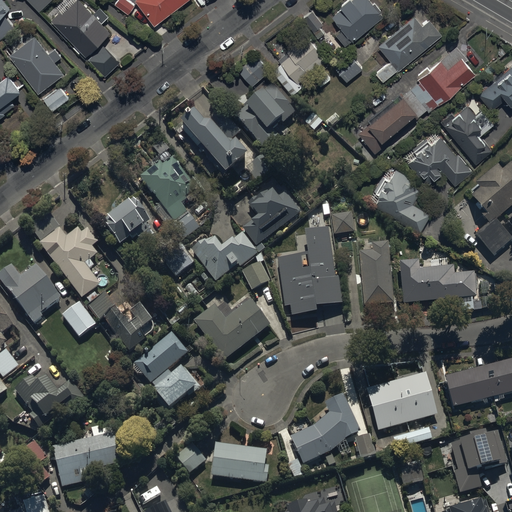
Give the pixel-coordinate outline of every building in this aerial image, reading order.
[(0,0),(0,36),(2,39),(15,29),(5,15),(12,10),(3,0),(0,0)] [(52,0),(27,0),(39,13),(52,0)] [(58,29),(57,30),(66,42),(68,40),(74,46),(72,48),(78,55),(81,52),(86,57),(111,33),(102,24),(109,17),(100,8),(93,15),(78,0),(63,15),(60,13),(51,21),(58,29)] [(126,0),(117,0),(115,5),(129,15),(135,6),(126,0)] [(137,0),(135,2),(155,27),(190,0),(137,0)] [(354,44),(384,17),(381,14),(383,13),(375,4),(374,5),(369,0),(352,0),(351,0),(348,0),(330,16),(337,25),(331,30),(346,47),(352,42),(354,44)] [(323,25),(313,12),(303,19),(319,39),(325,34),(320,28),(323,25)] [(384,83),(442,36),(430,21),(422,26),(415,17),(378,47),(391,63),(377,74),(384,83)] [(302,88),(298,84),(327,60),(306,35),(286,52),(290,56),(272,71),(292,96),(302,88)] [(36,37),(10,57),(40,94),(64,75),(55,63),(62,58),(56,49),(49,55),(36,37)] [(103,46),(89,60),(105,77),(120,63),(103,46)] [(429,114),(475,75),(465,63),(468,60),(458,48),(431,71),(428,68),(418,76),(420,78),(418,80),(420,83),(410,91),(429,114)] [(347,82),(362,70),(348,53),(333,66),(347,82)] [(238,71),(252,87),(270,72),(256,56),(238,71)] [(511,106),(511,66),(504,73),(500,69),(489,78),(492,83),(478,95),(492,111),(506,99),(511,106)] [(321,87),(330,79),(324,72),(314,80),(321,87)] [(0,119),(6,115),(5,114),(16,106),(13,100),(23,93),(11,76),(0,83),(0,119)] [(60,88),(44,100),(52,111),(69,99),(60,88)] [(255,146),(256,145),(263,153),(278,141),(276,138),(288,128),(286,125),(296,117),(271,89),(261,97),(259,95),(232,119),(255,146)] [(385,141),(417,114),(402,97),(359,134),(376,153),(387,144),(385,141)] [(476,116),(467,106),(454,116),(452,113),(441,122),(476,164),(492,151),(480,137),(494,125),(482,111),(476,116)] [(313,116),(305,125),(314,134),(322,124),(313,116)] [(192,120),(181,130),(198,149),(196,151),(218,176),(219,174),(226,182),(248,162),(232,143),(240,136),(232,126),(208,126),(204,129),(194,118),(192,120)] [(413,150),(403,159),(428,188),(444,174),(455,187),(472,172),(457,155),(456,155),(440,137),(432,143),(428,138),(413,150)] [(262,159),(246,171),(256,185),(272,173),(262,159)] [(160,167),(140,181),(175,225),(171,229),(184,245),(200,232),(187,216),(182,208),(187,204),(185,202),(197,193),(172,162),(162,170),(160,167)] [(371,203),(420,234),(431,216),(415,205),(417,201),(416,201),(422,191),(413,186),(415,182),(389,166),(380,180),(378,179),(375,185),(377,186),(369,199),(373,201),(371,203)] [(498,168),(477,186),(482,191),(472,200),(483,213),(479,216),(489,227),(477,238),(494,259),(511,244),(511,241),(497,223),(511,211),(511,166),(503,174),(498,168)] [(256,222),(242,232),(256,250),(301,217),(285,195),(277,201),(272,194),(258,204),(256,201),(247,208),(252,213),(251,214),(256,222)] [(103,226),(121,249),(130,241),(132,243),(144,235),(145,237),(150,233),(147,229),(151,225),(135,203),(118,216),(117,215),(103,226)] [(330,218),(334,238),(354,236),(352,216),(330,218)] [(30,231),(42,246),(40,248),(83,303),(102,289),(90,274),(95,270),(90,264),(98,258),(93,251),(99,247),(88,233),(83,238),(79,233),(67,242),(60,233),(48,217),(30,231)] [(278,257),(285,305),(290,304),(292,313),(317,310),(316,305),(342,302),(339,275),(335,276),(328,226),(305,229),(308,253),(278,257)] [(191,253),(215,287),(257,257),(242,237),(222,251),(215,241),(207,247),(204,243),(191,253)] [(393,308),(388,246),(371,247),(372,254),(360,255),(364,310),(393,308)] [(187,257),(168,270),(175,280),(194,267),(187,257)] [(475,305),(479,305),(476,276),(456,278),(455,269),(421,272),(420,264),(401,265),(404,308),(458,303),(459,315),(475,314),(475,305)] [(260,266),(242,275),(252,294),(270,285),(260,266)] [(44,321),(41,318),(62,302),(37,270),(22,282),(12,270),(0,278),(0,284),(28,322),(30,321),(35,328),(44,321)] [(106,296),(88,309),(100,327),(105,324),(130,357),(147,344),(143,339),(154,330),(142,314),(132,321),(137,328),(130,333),(117,316),(119,314),(106,296)] [(215,309),(194,325),(224,365),(269,329),(250,304),(225,323),(215,309)] [(80,306),(63,319),(80,341),(81,340),(85,346),(91,341),(87,335),(97,328),(80,306)] [(0,311),(0,355),(3,353),(2,351),(8,346),(2,339),(14,330),(0,311)] [(173,381),(168,374),(188,357),(171,337),(134,368),(151,388),(152,387),(157,394),(173,381)] [(6,353),(0,357),(0,376),(4,381),(19,369),(6,353)] [(455,406),(511,391),(511,357),(447,375),(455,406)] [(45,420),(44,419),(63,403),(67,407),(75,401),(64,388),(58,392),(44,375),(37,380),(31,372),(13,387),(31,409),(28,412),(38,425),(45,420)] [(377,431),(436,414),(424,372),(365,389),(377,431)] [(152,400),(168,419),(197,394),(181,376),(152,400)] [(0,383),(0,400),(8,394),(0,383)] [(313,426),(289,437),(303,465),(330,452),(345,439),(360,431),(342,394),(324,403),(329,413),(313,426)] [(169,419),(153,432),(160,441),(176,429),(169,419)] [(396,448),(431,438),(428,426),(392,436),(396,448)] [(507,463),(498,430),(488,433),(486,427),(470,432),(471,436),(451,442),(458,469),(453,470),(460,494),(483,488),(478,472),(507,463)] [(370,434),(355,438),(361,460),(376,456),(370,434)] [(121,467),(114,436),(54,451),(63,490),(98,482),(96,473),(121,467)] [(215,443),(211,476),(267,483),(269,465),(265,464),(267,449),(215,443)] [(49,460),(35,446),(19,461),(43,486),(51,479),(41,468),(49,460)] [(206,465),(191,446),(175,459),(189,478),(206,465)] [(404,491),(425,485),(419,465),(398,470),(404,491)] [(48,511),(44,494),(23,500),(26,511),(48,511)] [(489,511),(486,498),(441,511),(489,511)] [(170,511),(165,500),(143,511),(170,511)] [(336,511),(335,506),(326,508),(324,502),(307,506),(306,503),(286,509),(286,511),(336,511)]
